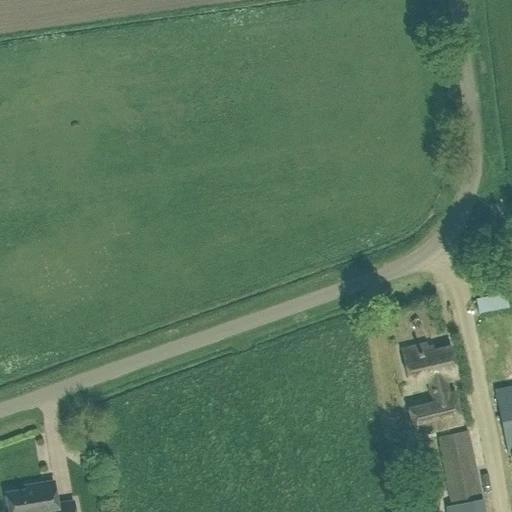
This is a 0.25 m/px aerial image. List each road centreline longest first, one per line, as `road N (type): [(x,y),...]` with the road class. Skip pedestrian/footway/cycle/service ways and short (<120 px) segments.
road 1 (unclassified): [(0,416),(467,243),(483,216),(482,154),(461,0)]
road 2 (unknown): [(483,216),(511,447)]
